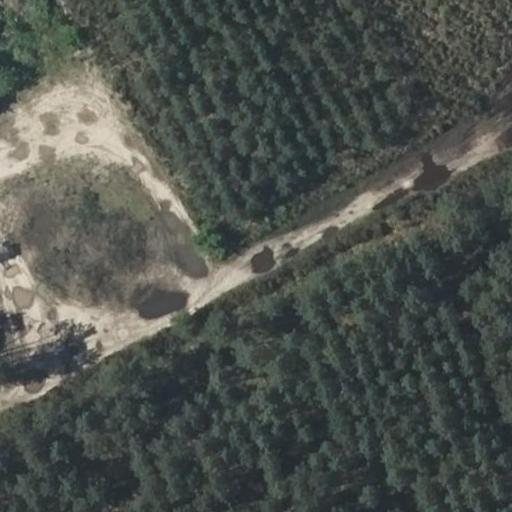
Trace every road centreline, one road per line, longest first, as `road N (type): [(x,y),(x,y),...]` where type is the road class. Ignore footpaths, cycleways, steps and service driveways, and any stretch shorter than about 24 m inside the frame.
road 1 (track): [(511,108),(0,410)]
road 2 (track): [(0,275),(28,296),(52,385)]
